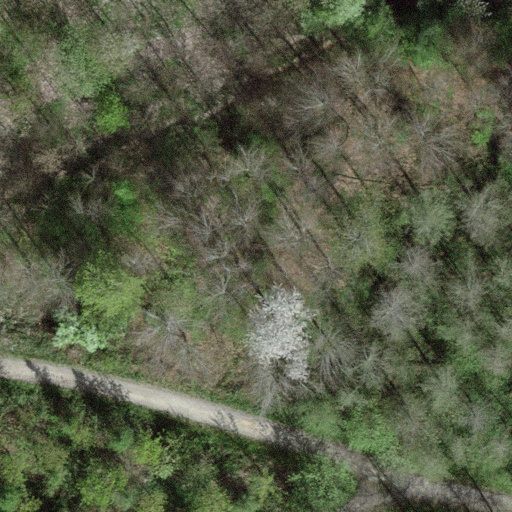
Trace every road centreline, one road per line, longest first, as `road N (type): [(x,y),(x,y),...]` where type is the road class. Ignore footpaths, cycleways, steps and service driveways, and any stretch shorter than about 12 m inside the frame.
road 1 (track): [(0,367),(118,390),(511,505)]
road 2 (track): [(455,486),(336,511)]
